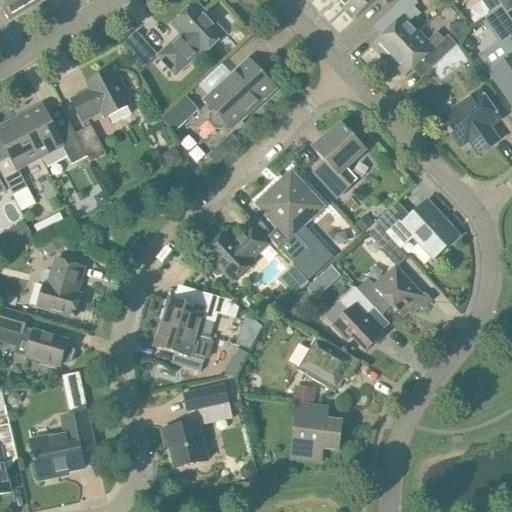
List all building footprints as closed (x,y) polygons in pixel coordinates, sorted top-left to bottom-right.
[(0,0),(0,5),(9,20),(28,8),(22,0),(0,0)] [(22,0),(28,8),(41,0),(22,0)] [(355,17),(373,0),(342,0),(341,2),(355,17)] [(390,60),(420,32),(411,22),(420,13),(414,7),(417,4),(413,0),(401,0),(384,16),(392,25),(373,43),(390,60)] [(497,0),(481,0),(490,12),(500,4),(497,0)] [(511,0),(497,0),(500,4),(507,13),(511,9),(511,0)] [(158,55),(175,74),(199,53),(201,56),(225,34),(195,2),(171,23),(181,34),(158,55)] [(511,20),(507,13),(500,4),(490,12),(484,16),(511,55),(489,71),(511,102),(511,20)] [(420,32),(390,60),(404,76),(424,58),(434,68),(445,57),(457,46),(447,35),(444,38),(437,31),(427,40),(420,32)] [(140,34),(126,47),(134,62),(151,46),(140,34)] [(457,46),(445,57),(455,71),(468,62),(457,46)] [(204,99),(214,110),(208,116),(208,122),(215,130),(222,130),(228,125),(231,129),(275,88),(248,59),(204,99)] [(102,110),(105,117),(130,104),(111,69),(86,81),(90,89),(71,99),(82,120),(102,110)] [(469,140),(479,154),(494,143),(484,128),(485,121),(496,114),(480,90),(440,118),(460,146),(469,140)] [(90,161),(75,133),(70,124),(56,131),(42,105),(18,117),(39,156),(61,144),(71,164),(86,155),(90,161)] [(0,137),(10,156),(0,160),(0,172),(12,195),(27,187),(17,168),(39,156),(18,117),(0,126),(0,137)] [(325,161),(314,172),(337,197),(357,179),(346,167),(365,150),(341,124),(314,149),(325,161)] [(75,133),(90,161),(105,153),(90,125),(75,133)] [(308,248),(304,243),(318,231),(319,230),(319,228),(319,227),(319,225),(318,223),(312,217),(323,206),(291,171),(255,203),(277,227),(267,235),(292,263),(308,248)] [(397,201),(375,221),(386,232),(392,239),(394,241),(407,229),(432,257),(457,234),(426,201),(410,216),(397,201)] [(365,230),(372,224),(364,216),(355,224),(363,233),(365,230)] [(37,238),(62,225),(58,217),(33,230),(37,238)] [(382,249),(392,239),(386,232),(375,221),(372,224),(365,230),(382,249)] [(0,256),(32,237),(23,222),(0,235),(0,256)] [(251,260),(269,243),(252,224),(233,241),(225,231),(204,251),(216,263),(212,267),(211,272),(216,278),(221,277),(225,274),(232,282),(253,262),(251,260)] [(61,226),(39,241),(49,257),(72,242),(61,226)] [(43,285),(37,306),(74,317),(80,294),(76,293),(83,267),(55,259),(51,272),(47,271),(43,272),(40,283),(42,285),(43,285)] [(432,300),(425,292),(422,295),(395,265),(373,286),(402,317),(417,303),(422,309),(432,300)] [(297,272),(283,286),(294,298),(309,285),(297,272)] [(348,311),(332,325),(346,340),(351,335),(365,351),(382,335),(364,316),(374,307),(354,287),(339,302),(348,311)] [(161,323),(196,333),(201,317),(214,321),(217,312),(226,315),(231,300),(197,290),(193,305),(169,298),(161,323)] [(26,356),(59,366),(60,364),(66,366),(72,363),(75,351),(72,346),(66,344),(67,340),(24,327),(27,315),(0,308),(0,326),(21,333),(19,338),(30,341),(26,356)] [(200,371),(203,360),(208,361),(213,341),(211,341),(211,338),(196,334),(196,333),(161,323),(155,346),(179,353),(176,364),(200,371)] [(348,380),(360,361),(317,335),(296,369),(334,392),(343,377),(348,380)] [(239,336),(236,344),(251,349),(255,341),(239,336)] [(235,377),(250,351),(240,347),(235,356),(232,356),(225,370),(225,374),(223,377),(235,377)] [(224,385),(182,394),(187,415),(228,405),(224,385)] [(294,386),(292,400),(314,403),(315,389),(294,386)] [(322,405),(299,402),(291,461),(319,465),(321,448),(337,450),(340,421),(320,419),(322,405)] [(64,433),(30,440),(39,480),(59,476),(58,473),(83,468),(78,445),(93,442),(86,412),(61,417),(64,433)] [(15,458),(8,426),(6,418),(0,419),(0,448),(0,493),(10,491),(3,461),(15,458)] [(175,467),(206,460),(197,422),(166,429),(175,467)]
